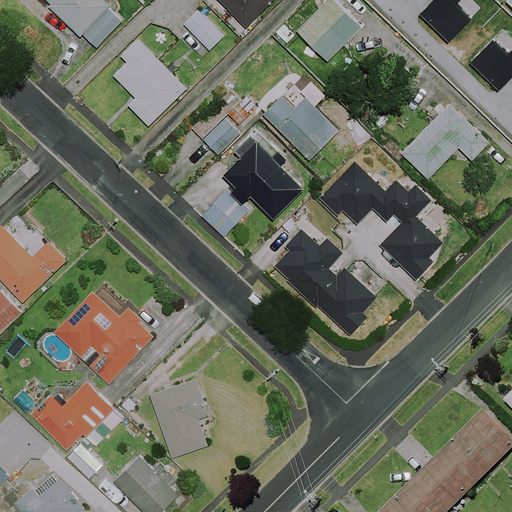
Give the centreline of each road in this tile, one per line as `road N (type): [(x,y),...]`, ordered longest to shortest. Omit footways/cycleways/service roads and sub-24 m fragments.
road 1 (residential): [(0,79),(358,415)]
road 2 (residential): [(358,415),(511,259)]
road 3 (residential): [(263,511),(358,415)]
